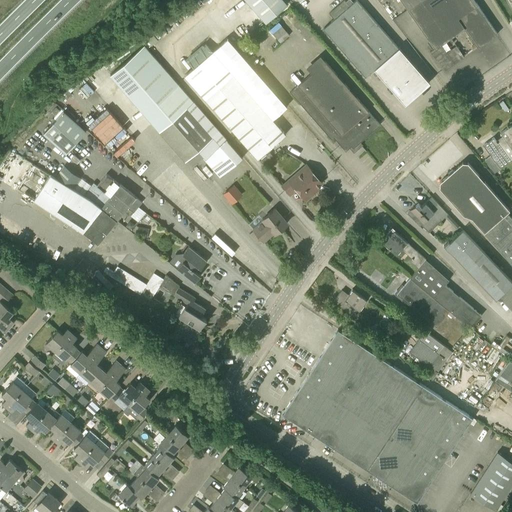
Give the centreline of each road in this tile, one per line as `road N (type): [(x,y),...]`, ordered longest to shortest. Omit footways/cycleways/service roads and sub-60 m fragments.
road 1 (tertiary): [(383,511),(234,413),(227,387),(358,205),(511,72)]
road 2 (unknown): [(325,244),(171,68),(173,51),(192,31),(237,15)]
road 3 (residential): [(199,385),(74,297),(58,297),(0,361)]
road 4 (unknown): [(376,186),(511,323)]
road 5 (unknown): [(422,144),(317,25),(322,0)]
road 6 (residential): [(104,511),(0,426)]
